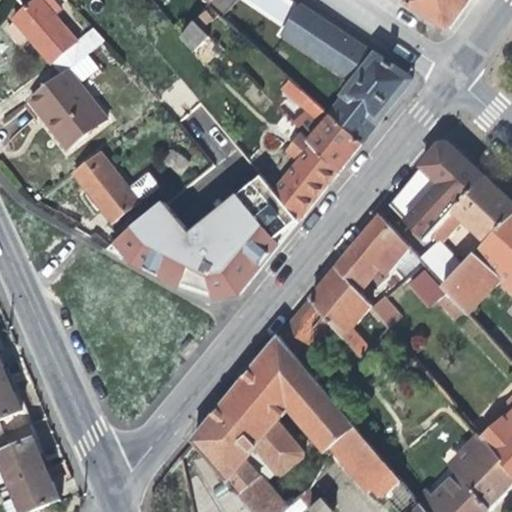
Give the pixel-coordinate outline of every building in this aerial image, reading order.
[(80,46),(77,43),(57,16),(63,11),(55,0),(49,0),(46,3),(44,0),(37,0),(14,18),(18,23),(31,40),(45,59),(52,68),(80,46)] [(214,0),(212,2),(209,6),(224,19),(240,0),(214,0)] [(408,0),(407,2),(449,30),(461,14),(471,0),(408,0)] [(359,87),(379,58),(337,30),(303,7),(283,34),(349,79),(359,87)] [(31,40),(18,23),(6,31),(19,49),(31,40)] [(194,23),(181,37),(196,54),(210,39),(194,23)] [(80,46),(52,68),(61,79),(70,72),(90,57),(107,44),(96,29),(77,43),(80,46)] [(344,87),(339,99),(376,128),(413,81),(379,58),(359,87),(349,79),(344,87)] [(108,121),(70,72),(61,79),(31,101),(52,128),(69,151),(108,121)] [(321,129),(332,118),(327,113),(303,92),(294,102),(321,129)] [(376,128),(339,99),(327,113),(332,118),(362,145),(376,128)] [(332,118),(321,129),(310,142),(314,147),(340,173),(350,160),(362,145),(332,118)] [(307,156),(314,147),(310,142),(303,134),(295,143),(307,156)] [(448,145),(443,145),(391,207),(425,244),(488,179),(452,146),(448,145)] [(314,147),(307,156),(277,191),(302,220),(322,196),(340,173),(314,147)] [(144,205),(133,191),(105,153),(74,176),(96,204),(114,228),(144,205)] [(153,176),(133,191),(144,205),(164,190),(153,176)] [(167,205),(111,250),(145,269),(161,277),(188,290),(217,298),(236,295),(244,292),(249,286),(268,262),(281,246),(302,220),(277,191),(265,177),(193,238),(167,205)] [(488,179),(453,216),(485,247),(511,219),(511,201),(505,195),(488,179)] [(385,214),(380,221),(413,257),(420,250),(425,244),(391,207),(385,214)] [(511,219),(485,247),(478,254),(500,275),(508,283),(511,286),(511,219)] [(382,296),(414,258),(413,257),(380,221),(363,241),(339,270),(373,310),(393,335),(405,322),(382,296)] [(464,312),(500,275),(478,254),(443,288),(464,312)] [(339,270),(328,282),(363,321),(373,310),(339,270)] [(508,283),(500,275),(464,312),(470,318),(508,283)] [(334,325),(347,340),(354,332),(363,321),(328,282),(321,291),(313,300),(334,325)] [(334,325),(313,300),(282,337),(303,361),(334,325)] [(443,392),(478,433),(511,400),(511,363),(470,318),(437,351),(467,388),(461,393),(453,383),(443,392)] [(354,332),(347,340),(365,362),(373,354),(354,332)] [(328,457),(333,453),(362,432),(303,361),(282,337),(239,389),(193,444),(242,501),(267,480),(250,460),(259,451),(282,477),(288,476),(306,462),(307,452),(283,422),(291,411),(328,457)] [(0,384),(9,381),(4,369),(0,361),(0,384)] [(19,405),(9,381),(0,384),(0,437),(5,436),(28,426),(19,405)] [(511,400),(478,433),(488,444),(511,472),(511,400)] [(38,450),(28,426),(5,436),(10,449),(0,452),(0,461),(10,485),(47,469),(38,450)] [(362,432),(333,453),(370,495),(390,499),(406,485),(362,432)] [(483,464),(509,494),(511,490),(511,472),(488,444),(479,451),(488,460),(483,464)] [(455,466),(455,469),(463,479),(490,511),(491,511),(502,501),(509,494),(483,464),(488,460),(479,451),(474,445),(461,456),(458,459),(456,463),(455,466)] [(53,484),(47,469),(10,485),(21,511),(29,511),(60,499),(53,484)] [(490,511),(463,479),(435,502),(427,493),(419,501),(427,510),(428,511),(490,511)] [(286,511),(291,509),(267,480),(242,501),(251,511),(286,511)] [(406,485),(390,499),(401,511),(424,511),(427,510),(419,501),(406,485)] [(311,510),(312,511),(336,511),(327,500),(322,503),(311,492),(302,499),(311,510)] [(302,499),(294,505),(300,511),(309,511),(311,510),(302,499)]
